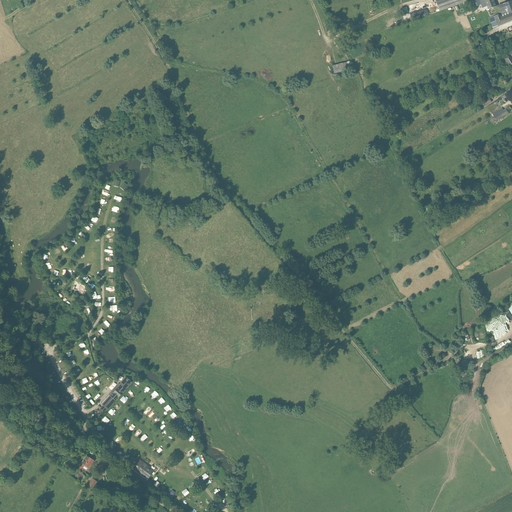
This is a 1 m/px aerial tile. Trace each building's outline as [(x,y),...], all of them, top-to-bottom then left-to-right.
[(435,0),(439,11),(469,1),(472,0),(435,0)] [(488,10),(496,7),(492,0),(472,0),(469,1),(472,8),(486,3),(488,10)] [(502,18),(511,13),(511,3),(511,2),(497,7),(499,13),(500,14),(489,19),(492,26),(491,24),(497,22),(495,19),(501,16),(502,18)] [(429,7),(419,11),(421,16),(430,12),(429,7)] [(492,28),(511,20),(511,13),(502,18),(501,16),(495,19),(497,22),(491,24),(492,26),(492,28)] [(499,56),(494,47),(491,49),(495,58),(499,56)] [(350,60),(333,65),(335,72),(352,68),(350,60)] [(478,94),(471,98),(470,96),(466,99),(469,104),(479,97),(478,94)] [(492,114),(492,115),(493,116),(494,117),(503,111),(502,108),(492,114)] [(493,116),(489,119),(491,123),(496,120),(496,121),(508,113),(506,109),(503,111),(494,117),(493,116)] [(493,166),(496,170),(504,164),(501,161),(493,166)] [(132,382),(126,378),(126,377),(119,384),(118,384),(108,395),(110,396),(102,405),(103,406),(100,409),(104,412),(107,409),(107,410),(115,401),(126,390),(125,390),(132,382)] [(88,469),(94,461),(87,456),(78,467),(80,469),(82,467),(86,471),(88,469)] [(143,485),(144,484),(147,480),(154,471),(139,460),(132,469),(133,470),(129,475),(143,485)] [(89,484),(87,486),(92,489),(97,483),(95,481),(93,479),(89,484)] [(186,488),(182,491),(186,496),(190,493),(186,488)]
